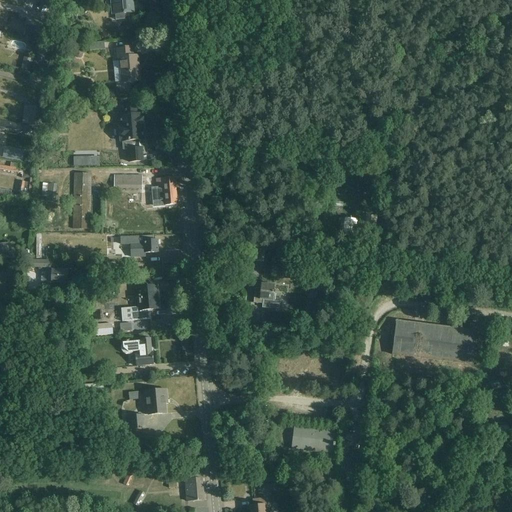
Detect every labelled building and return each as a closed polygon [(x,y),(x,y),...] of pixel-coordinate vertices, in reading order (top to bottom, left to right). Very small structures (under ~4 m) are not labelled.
[(125,18),(124,13),(134,12),(133,2),(132,2),(131,0),(113,0),(115,14),(115,19),(125,18)] [(30,33),(40,35),(43,21),(27,18),(27,20),(27,21),(24,36),(30,37),(30,33)] [(104,42),(89,44),(90,51),(105,50),(104,42)] [(36,48),(39,54),(47,50),(44,45),(36,48)] [(134,57),(133,47),(115,49),(116,61),(120,61),(122,84),(140,82),(138,56),(134,57)] [(22,57),(20,69),(27,70),(28,58),(22,57)] [(119,127),(120,142),(122,141),(122,142),(136,141),(140,141),(144,141),(143,130),(144,130),(143,116),(142,116),(142,115),(138,115),(137,105),(123,106),(124,116),(120,117),(121,127),(119,127)] [(30,121),(29,126),(42,127),(43,107),(31,106),(30,121)] [(0,121),(0,127),(3,128),(9,129),(10,123),(5,122),(0,121)] [(49,129),(48,139),(58,139),(59,130),(49,129)] [(8,133),(3,132),(0,145),(6,146),(8,133)] [(142,149),(141,149),(140,141),(136,141),(137,149),(128,150),(129,163),(143,162),(142,149)] [(21,162),(24,151),(5,148),(3,159),(21,162)] [(72,156),(73,166),(96,166),(96,156),(72,156)] [(0,171),(22,175),(22,178),(25,179),(25,178),(33,179),(34,174),(23,172),(23,169),(19,168),(20,164),(12,163),(11,167),(0,165),(0,171)] [(74,174),(73,228),(91,228),(92,174),(74,174)] [(115,176),(115,188),(142,189),(142,177),(115,176)] [(177,205),(175,178),(156,180),(157,189),(163,189),(165,206),(177,205)] [(19,196),(0,193),(0,198),(10,200),(10,201),(22,203),(23,199),(27,199),(27,194),(28,192),(28,190),(28,188),(29,183),(22,182),(20,189),(19,196)] [(48,189),(46,189),(45,202),(55,203),(56,190),(55,189),(55,186),(48,185),(48,189)] [(342,218),(339,236),(355,238),(357,220),(342,218)] [(365,224),(364,235),(374,237),(375,225),(365,224)] [(134,249),(144,248),(145,254),(158,254),(158,241),(134,242),(134,249)] [(13,243),(0,244),(0,259),(14,259),(13,243)] [(46,269),(46,283),(67,284),(67,271),(55,271),(55,260),(47,259),(47,261),(27,260),(27,268),(46,269)] [(311,282),(310,296),(317,297),(318,283),(311,282)] [(272,310),(275,286),(261,285),(261,290),(255,289),(254,303),(263,304),(262,309),(272,310)] [(122,322),(133,321),(151,320),(150,310),(159,310),(157,286),(137,288),(139,308),(121,309),(122,322)] [(476,330),(396,321),(395,329),(392,329),(391,339),(394,339),(392,355),(472,364),(474,348),(477,349),(479,338),(476,338),(476,330)] [(131,324),(120,325),(121,333),(132,332),(131,324)] [(135,355),(136,367),(154,365),(152,348),(151,348),(150,339),(141,340),(142,342),(123,344),(122,346),(122,350),(122,352),(125,355),(127,355),(131,355),(134,352),(135,352),(135,355)] [(310,352),(311,344),(302,343),(301,351),(310,352)] [(262,353),(248,353),(248,365),(262,365),(262,353)] [(111,389),(105,389),(89,390),(90,402),(111,401),(111,389)] [(148,416),(166,414),(165,400),(167,400),(166,390),(144,392),(146,406),(148,406),(148,416)] [(104,419),(115,417),(113,406),(95,409),(98,424),(104,423),(104,419)] [(129,416),(130,430),(145,429),(144,415),(129,416)] [(295,426),(292,450),(332,454),(335,431),(295,426)] [(76,446),(88,445),(87,435),(75,436),(76,446)] [(169,476),(169,471),(167,471),(167,467),(152,465),(152,466),(144,465),(144,469),(163,471),(164,476),(169,476)] [(128,486),(135,470),(130,468),(123,484),(128,486)] [(188,502),(204,501),(202,479),(186,480),(188,502)] [(140,491),(133,504),(137,507),(145,494),(140,491)] [(249,511),(266,511),(266,506),(266,499),(253,500),(253,506),(249,507),(249,511)]
